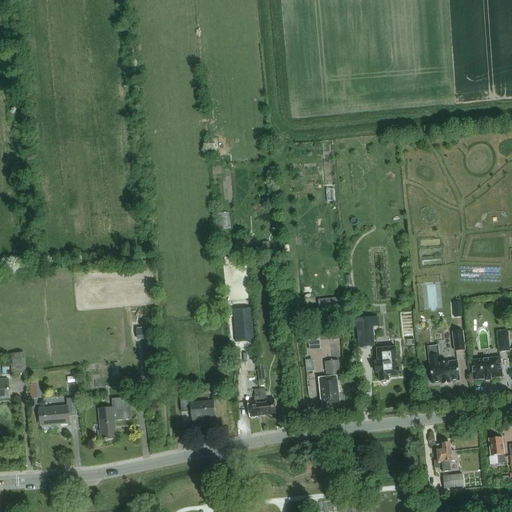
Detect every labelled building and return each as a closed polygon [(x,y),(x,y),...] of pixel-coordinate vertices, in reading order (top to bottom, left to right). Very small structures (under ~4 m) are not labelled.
[(461,302),(453,302),(454,310),(462,309),(461,302)] [(371,327),(378,326),(377,319),(356,320),(356,328),(359,328),(361,347),(373,346),(371,327)] [(153,327),(136,329),(137,336),(154,334),(153,327)] [(499,352),(511,351),(508,330),(497,332),(499,352)] [(452,334),(455,353),(466,351),(463,332),(452,334)] [(310,349),(322,348),(321,333),(309,333),(310,349)] [(148,386),(160,385),(156,343),(143,345),(148,386)] [(246,347),(246,358),(257,357),(257,347),(246,347)] [(378,364),(375,364),(376,373),(379,373),(379,381),(381,381),(383,384),(386,384),(388,381),(389,380),(389,377),(398,377),(397,368),(398,368),(397,362),(397,363),(396,348),(377,349),(378,364)] [(25,353),(10,355),(12,375),(26,374),(25,353)] [(440,364),(439,355),(429,357),(432,384),(441,383),(442,385),(445,385),(450,384),(450,382),(459,381),(457,362),(440,364)] [(491,381),(490,378),(502,377),(500,358),(471,361),(473,380),(485,379),(485,381),(491,381)] [(340,377),(340,371),(339,363),(327,364),(329,378),(319,379),(321,401),(322,401),(323,410),(332,409),(332,406),(340,405),(337,377),(340,377)] [(266,382),(264,369),(258,370),(259,383),(266,382)] [(0,399),(10,398),(8,380),(0,380),(0,399)] [(212,386),(213,396),(222,395),(221,385),(212,386)] [(265,389),(260,390),(263,416),(276,415),(274,399),(267,400),(267,396),(266,396),(265,389)] [(255,401),(248,402),(250,418),(263,416),(260,390),(255,391),(255,397),(254,397),(255,401)] [(99,431),(100,441),(116,439),(114,421),(132,420),(130,398),(112,400),(113,408),(99,410),(101,431),(99,431)] [(191,412),(192,421),(201,420),(201,419),(215,418),(214,402),(194,403),(194,398),(180,400),(181,413),(191,412)] [(39,409),(40,426),(70,424),(69,417),(76,416),(74,399),(67,400),(67,407),(39,409)] [(498,464),(506,464),(504,450),(503,450),(502,438),(490,440),(492,457),(497,456),(498,464)] [(449,462),(456,462),(455,452),(451,452),(450,444),(437,446),(437,448),(438,457),(437,458),(437,461),(434,462),(435,469),(440,469),(442,469),(442,473),(450,472),(449,462)] [(511,474),(501,475),(502,482),(511,481),(511,474)] [(444,489),(464,487),(463,475),(443,477),(444,489)]
